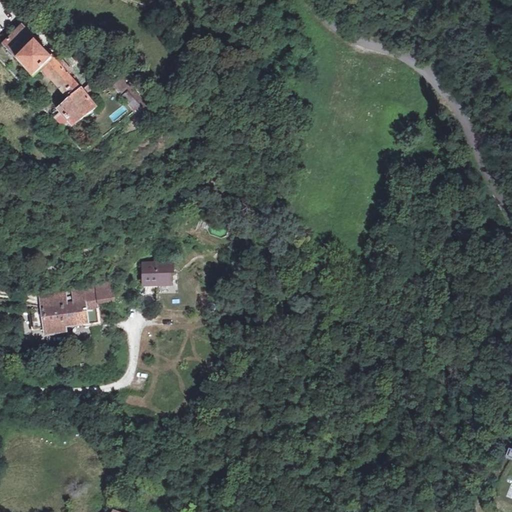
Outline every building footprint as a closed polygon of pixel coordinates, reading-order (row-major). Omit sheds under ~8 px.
[(67,103),(79,92),(66,78),(71,73),(60,62),(57,64),(50,55),(48,57),(21,24),(17,27),(19,30),(4,43),(32,79),(42,71),(67,103)] [(127,104),(136,96),(123,80),(114,87),(127,104)] [(29,94),(32,91),(26,83),(22,87),(29,94)] [(94,111),(79,92),(67,103),(59,110),(72,129),(94,111)] [(139,100),(136,96),(127,104),(138,118),(150,108),(142,97),(139,100)] [(153,271),(153,292),(166,292),(166,289),(177,289),(177,278),(182,278),(182,271),(153,271)] [(55,336),(71,334),(70,328),(93,326),(94,328),(106,327),(104,305),(40,312),(42,331),(54,330),(55,336)]
